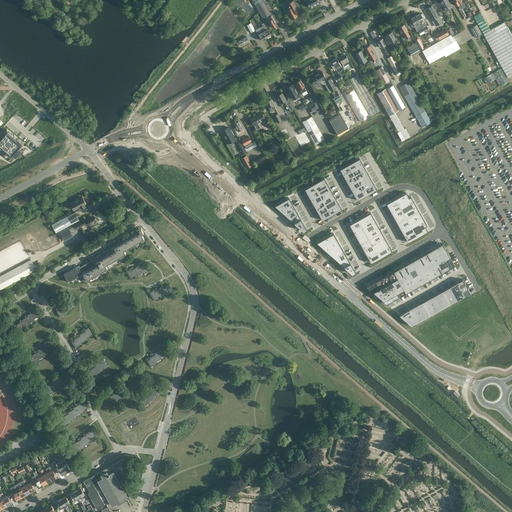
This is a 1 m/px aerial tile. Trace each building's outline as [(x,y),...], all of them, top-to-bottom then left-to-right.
[(251,0),(263,19),(266,17),(271,14),(262,0),(251,0)] [(295,11),(301,8),(297,0),(294,0),(288,4),(290,8),(287,10),(291,19),(298,15),(295,11)] [(441,0),(440,1),(446,11),(453,7),(448,0),(441,0)] [(442,23),(432,5),(425,9),(432,21),(433,20),(437,27),(442,24),(442,23)] [(474,16),(503,67),(509,78),(511,75),(511,34),(504,21),(490,29),(481,12),(474,16)] [(429,30),(428,28),(424,21),(420,13),(415,16),(423,30),(425,33),(429,30)] [(266,17),(272,28),(277,25),(274,21),(275,21),(271,14),(266,17)] [(425,33),(423,30),(415,16),(410,18),(412,22),(410,23),(412,27),(415,26),(420,35),(425,33)] [(246,26),(247,26),(250,33),(255,30),(251,23),(246,26)] [(260,27),(267,38),(271,35),(265,24),(260,27)] [(407,32),(408,31),(404,24),(398,28),(402,35),(403,34),(406,39),(410,36),(407,32)] [(482,33),(478,24),(470,28),(475,37),(482,33)] [(262,41),(267,38),(260,27),(255,30),(258,33),(256,35),(258,39),(260,37),(262,41)] [(440,40),(449,35),(445,28),(436,33),(440,40)] [(391,31),(385,35),(392,46),(398,43),(391,31)] [(422,50),(430,63),(459,47),(451,34),(422,50)] [(247,37),(236,42),(241,51),(252,46),(247,37)] [(380,48),(383,47),(385,51),(387,56),(391,53),(389,49),(386,45),(382,38),(377,41),(380,48)] [(407,48),(409,51),(412,57),(420,52),(417,46),(417,47),(415,43),(407,48)] [(364,49),(368,56),(369,56),(372,62),(376,60),(373,54),(374,53),(370,45),(364,49)] [(355,53),(361,64),(367,61),(361,50),(355,53)] [(345,69),(351,66),(345,55),(339,58),(344,68),(345,69)] [(396,63),(392,56),(387,58),(396,73),(400,71),(396,63)] [(335,70),(336,70),(341,67),(337,59),(331,63),(335,70)] [(383,84),(389,81),(382,67),(376,71),(383,84)] [(500,86),(509,81),(502,68),(492,73),(483,78),(487,84),(496,79),(500,86)] [(320,81),(321,83),(322,84),(323,84),(324,84),(325,83),(326,82),(329,88),(328,89),(330,92),(336,88),(330,79),(327,81),(325,78),(326,78),(321,71),(310,77),(314,84),(314,83),(317,82),(318,83),(320,81)] [(350,79),(360,97),(370,115),(379,111),(358,74),(350,79)] [(300,90),(302,93),(306,91),(304,87),(305,87),(301,80),(300,80),(300,79),(297,81),(297,82),(295,83),(300,90)] [(399,87),(422,128),(431,122),(408,82),(399,87)] [(393,85),(387,88),(399,110),(405,106),(393,85)] [(299,96),(293,86),(287,89),(293,99),(299,96)] [(389,116),(395,112),(399,110),(387,88),(387,87),(376,93),(389,116)] [(369,117),(369,116),(354,90),(345,95),(360,122),(369,117)] [(281,104),(283,102),(285,106),(288,104),(286,101),(286,100),(282,92),(276,96),(281,104)] [(265,102),(271,112),(275,110),(274,109),(275,108),(274,105),(271,99),(265,102)] [(318,108),(315,103),(308,106),(311,112),(318,108)] [(429,116),(434,126),(445,120),(440,111),(429,116)] [(250,118),(254,126),(265,120),(261,112),(250,118)] [(397,130),(398,132),(397,132),(402,141),(410,136),(405,128),(404,128),(395,112),(389,116),(397,130)] [(273,116),(277,123),(282,120),(278,113),(273,116)] [(340,113),(329,120),(338,135),(349,129),(340,113)] [(302,122),(306,128),(315,144),(324,139),(311,117),(302,122)] [(240,134),(244,132),(239,121),(234,124),(236,128),(234,128),(236,131),(237,130),(238,132),(238,131),(240,134)] [(221,131),(228,143),(235,139),(228,127),(221,131)] [(7,129),(0,136),(0,147),(1,148),(6,152),(5,152),(11,157),(13,155),(16,157),(21,151),(19,149),(23,144),(17,139),(12,135),(13,134),(7,129)] [(242,140),(245,146),(246,148),(253,144),(248,136),(242,140)] [(246,167),(251,164),(246,155),(241,158),(246,167)] [(359,158),(340,169),(357,200),(377,189),(359,158)] [(324,178),(305,189),(322,220),(341,209),(324,178)] [(406,192),(386,204),(408,242),(413,239),(423,234),(427,231),(425,226),(427,225),(414,202),(411,196),(409,197),(406,192)] [(84,205),(86,204),(83,197),(78,199),(78,198),(75,200),(75,201),(70,203),(74,210),(81,207),(82,209),(86,207),(84,205)] [(289,197),(275,205),(303,231),(306,229),(289,197)] [(370,212),(349,224),(371,263),(375,260),(388,253),(392,251),(374,218),(370,212)] [(75,223),(70,215),(52,225),(56,233),(75,223)] [(86,219),(89,224),(90,226),(93,224),(92,223),(95,221),(93,216),(86,219)] [(74,224),(76,229),(86,224),(83,219),(74,224)] [(64,240),(72,236),(67,228),(60,232),(64,240)] [(108,264),(126,253),(124,250),(144,239),(141,234),(143,233),(141,229),(139,230),(140,233),(114,247),(114,246),(90,260),(91,261),(80,267),(79,266),(77,267),(76,268),(76,267),(64,274),(68,281),(69,281),(80,275),(80,274),(83,273),(84,275),(81,277),(84,282),(87,280),(88,280),(107,269),(107,268),(105,265),(106,265),(105,264),(107,263),(108,264)] [(334,233),(317,243),(352,273),(355,271),(339,243),(334,233)] [(443,243),(366,286),(386,304),(455,265),(443,243)] [(0,275),(0,289),(36,270),(30,260),(0,275)] [(144,265),(141,267),(140,267),(143,271),(142,271),(144,273),(147,271),(147,270),(149,269),(147,264),(147,265),(146,263),(143,264),(144,265)] [(140,267),(141,267),(139,265),(137,266),(137,267),(134,269),(136,273),(137,276),(141,274),(140,273),(142,271),(143,271),(140,267)] [(134,269),(133,267),(130,269),(127,272),(130,278),(134,276),(133,275),(136,273),(134,269)] [(463,279),(399,315),(411,326),(470,293),(463,279)] [(167,286),(164,288),(166,292),(167,295),(171,293),(170,292),(173,290),(170,286),(169,284),(167,286)] [(164,288),(163,286),(160,288),(160,289),(157,290),(157,291),(159,294),(159,295),(160,297),(164,295),(163,294),(166,292),(164,288)] [(157,291),(157,290),(156,288),(153,290),(154,291),(150,293),(154,299),(157,297),(157,296),(159,295),(159,294),(157,291)] [(18,301),(14,295),(7,299),(11,305),(18,301)] [(77,303),(73,297),(70,299),(69,298),(66,300),(68,302),(70,306),(73,304),(73,305),(77,303)] [(40,302),(43,308),(49,305),(46,299),(40,302)] [(71,308),(70,306),(68,302),(64,304),(64,303),(61,305),(62,307),(65,311),(65,310),(67,309),(68,310),(71,308)] [(62,307),(59,309),(59,308),(56,309),(57,311),(59,315),(62,314),(63,315),(66,313),(65,310),(65,311),(62,307)] [(40,315),(37,309),(33,311),(32,310),(30,312),(31,314),(33,318),(36,316),(37,317),(40,315)] [(35,320),(33,318),(31,314),(28,316),(27,315),(24,316),(26,318),(28,322),(29,324),(32,323),(31,322),(35,320)] [(26,318),(22,320),(22,319),(19,321),(20,323),(23,327),(25,325),(26,326),(29,324),(28,322),(26,318)] [(24,329),(23,327),(20,323),(17,325),(16,324),(14,326),(15,327),(17,332),(20,330),(21,331),(24,329)] [(92,334),(88,328),(85,330),(84,329),(82,331),(83,333),(85,337),(88,335),(88,336),(92,334)] [(87,339),(85,337),(83,333),(79,335),(79,334),(76,335),(78,338),(80,341),(81,344),(84,342),(83,341),(87,339)] [(78,338),(74,340),(74,339),(71,340),(72,342),(74,346),(77,345),(78,346),(81,344),(80,341),(78,338)] [(55,346),(52,340),(48,342),(48,341),(45,342),(46,345),(46,344),(49,348),(51,347),(52,348),(55,346)] [(50,351),(49,348),(46,344),(46,345),(43,346),(42,345),(40,347),(41,349),(43,353),(46,352),(47,353),(50,351)] [(167,353),(164,347),(160,349),(160,348),(157,349),(158,351),(161,355),(163,354),(164,355),(167,353)] [(45,355),(43,353),(41,349),(38,351),(37,350),(35,352),(36,354),(38,358),(41,356),(41,357),(45,355)] [(162,358),(161,355),(158,351),(155,353),(154,352),(152,354),(153,356),(155,360),(158,358),(159,360),(162,358)] [(39,360),(38,358),(36,354),(32,356),(32,355),(29,356),(30,358),(33,362),(35,361),(36,362),(39,360)] [(153,356),(150,358),(149,357),(148,355),(146,356),(147,359),(147,360),(150,365),(153,363),(153,364),(157,362),(155,360),(153,356)] [(107,365),(104,359),(100,361),(100,360),(97,362),(98,364),(101,368),(101,367),(103,366),(104,367),(107,365)] [(102,370),(101,367),(101,368),(98,364),(95,366),(94,365),(92,366),(93,368),(95,372),(98,371),(98,372),(102,370)] [(87,373),(90,377),(92,376),(93,377),(97,375),(95,372),(93,368),(90,370),(89,370),(87,371),(87,372),(87,373)] [(71,377),(67,371),(64,373),(63,372),(60,373),(62,375),(64,379),(67,378),(67,379),(71,377)] [(65,381),(64,379),(62,375),(58,377),(58,376),(55,378),(56,380),(59,384),(61,382),(62,383),(65,381)] [(60,386),(59,384),(56,380),(53,382),(52,381),(50,383),(51,385),(53,389),(54,388),(56,387),(57,388),(60,386)] [(55,391),(54,388),(53,389),(51,385),(48,387),(47,386),(45,387),(45,389),(48,393),(51,392),(51,393),(55,391)] [(161,393),(157,387),(154,389),(153,388),(150,389),(152,391),(154,395),(157,394),(157,395),(161,393)] [(122,396),(119,390),(115,392),(115,391),(112,393),(113,395),(116,399),(116,398),(118,397),(119,398),(122,396)] [(155,398),(154,395),(152,391),(148,393),(148,392),(145,394),(146,396),(149,400),(151,398),(152,399),(155,398)] [(117,401),(116,398),(116,399),(113,395),(110,397),(109,396),(107,397),(108,399),(110,403),(113,402),(113,403),(117,401)] [(146,396),(143,398),(142,397),(140,399),(141,400),(143,405),(146,403),(147,404),(150,402),(149,400),(146,396)] [(108,399),(105,401),(104,400),(102,402),(102,403),(102,404),(105,408),(108,406),(108,407),(112,405),(110,403),(108,399)] [(85,400),(83,401),(79,403),(78,403),(76,404),(77,406),(79,410),(82,409),(83,410),(86,408),(85,406),(87,404),(85,400)] [(81,412),(79,410),(77,406),(74,408),(73,407),(70,409),(72,411),(74,415),(77,413),(77,414),(81,412)] [(75,417),(74,415),(72,411),(68,413),(68,412),(65,413),(66,415),(69,419),(71,418),(72,419),(75,417)] [(70,422),(66,416),(63,417),(60,418),(61,419),(60,420),(63,425),(66,423),(67,424),(70,422)] [(88,430),(90,432),(92,436),(95,434),(95,435),(99,433),(95,427),(92,429),(91,428),(88,430)] [(93,438),(92,436),(90,432),(86,434),(86,433),(83,434),(84,436),(87,440),(89,439),(90,440),(93,438)] [(88,443),(87,440),(84,436),(81,438),(80,437),(78,439),(79,441),(81,445),(82,445),(84,444),(85,445),(88,443)] [(83,447),(82,445),(81,445),(79,441),(76,443),(75,442),(73,444),(74,445),(73,445),(76,450),(79,448),(79,449),(83,447)] [(55,468),(58,467),(62,474),(71,470),(68,465),(71,463),(67,456),(61,460),(56,463),(55,461),(52,463),(55,468)] [(128,496),(118,479),(131,471),(124,458),(117,462),(116,463),(116,462),(108,467),(106,468),(92,476),(92,477),(90,478),(90,477),(83,481),(87,486),(90,492),(88,493),(97,509),(109,502),(112,505),(128,496)] [(45,468),(47,472),(52,480),(54,479),(56,478),(56,477),(52,469),(50,470),(48,466),(45,468)] [(41,470),(48,482),(49,481),(50,481),(51,480),(52,480),(47,472),(45,473),(43,469),(41,470)] [(39,477),(43,484),(44,484),(45,484),(46,484),(46,483),(48,482),(41,470),(39,471),(41,475),(39,477)] [(37,478),(34,479),(39,487),(40,487),(42,486),(42,485),(43,484),(39,477),(36,473),(35,473),(37,478)] [(23,480),(30,492),(32,491),(34,491),(34,490),(35,490),(30,482),(27,483),(25,479),(23,480)] [(30,492),(23,480),(19,483),(26,495),(27,494),(28,494),(29,493),(30,492)] [(15,485),(21,497),(22,497),(23,497),(24,496),(24,495),(26,495),(19,483),(15,485)] [(10,488),(12,492),(17,500),(17,499),(18,500),(20,499),(20,498),(21,497),(15,485),(10,488)] [(81,497),(85,495),(81,487),(75,490),(80,498),(82,501),(84,500),(82,498),(81,497)] [(80,498),(75,490),(70,493),(73,498),(71,499),(72,501),(73,500),(75,503),(76,503),(79,501),(82,506),(84,505),(82,501),(80,498)] [(0,493),(7,505),(9,504),(9,505),(11,504),(11,503),(12,503),(7,495),(4,496),(2,492),(0,493)] [(67,505),(70,503),(66,495),(60,498),(68,511),(70,510),(67,505)] [(66,511),(68,511),(60,498),(55,501),(60,509),(61,511),(64,510),(65,511),(66,511)]
